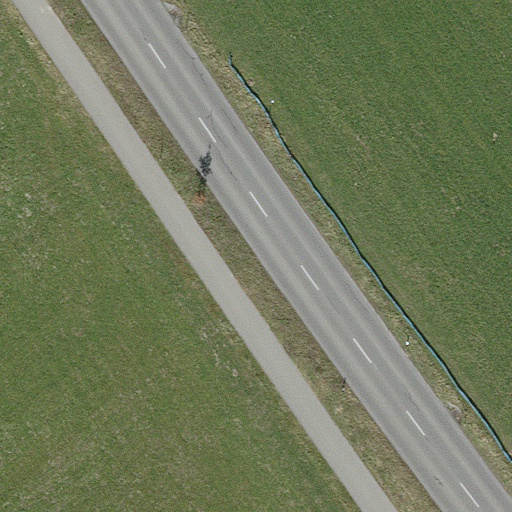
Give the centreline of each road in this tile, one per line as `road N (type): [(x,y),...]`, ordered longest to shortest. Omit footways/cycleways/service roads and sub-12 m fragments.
road 1 (secondary): [(123,0),(275,224),(488,511)]
road 2 (track): [(387,511),(303,403),(29,0)]
